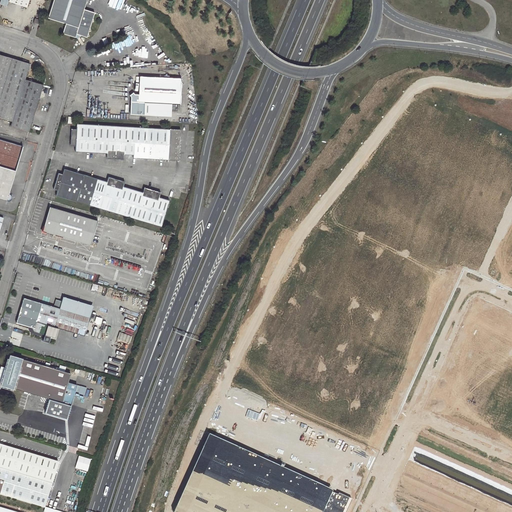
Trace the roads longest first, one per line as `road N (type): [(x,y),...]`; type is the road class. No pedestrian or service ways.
road 1 (trunk): [(305,0),(140,397)]
road 2 (trunk): [(167,366),(320,0)]
road 3 (trunk): [(245,23),(140,397)]
road 4 (trunk): [(167,366),(235,241),(300,149),(334,68)]
road 5 (unclassified): [(0,33),(45,52),(59,90),(0,296)]
road 6 (unclassified): [(511,299),(483,286),(465,291),(407,414)]
road 7 (unknown): [(44,147),(171,181),(187,158)]
road 8 (trunk): [(117,511),(167,366)]
road 9 (secondary): [(364,46),(380,41),(511,59)]
road 10 (secondary): [(511,52),(428,30),(378,1)]
road 11 (unknown): [(114,333),(106,361),(0,331)]
road 12 (trunk): [(140,397),(102,511)]
road 13 (unknown): [(0,406),(75,427),(96,391)]
